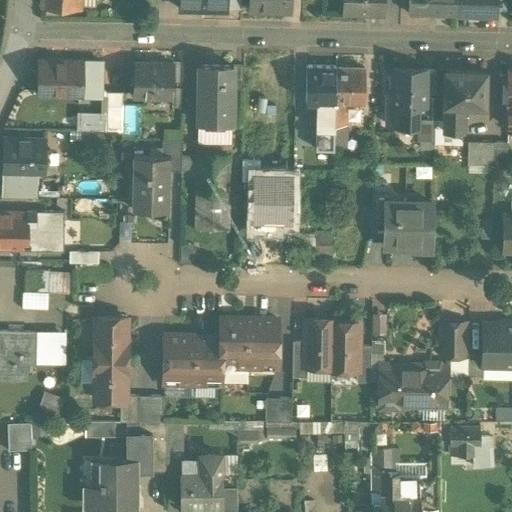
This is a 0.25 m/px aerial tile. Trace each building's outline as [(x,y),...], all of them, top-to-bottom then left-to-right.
[(178,0),(178,8),(226,9),(226,8),(226,0),(178,0)] [(240,0),(226,0),(226,8),(240,8),(240,0)] [(247,0),(248,9),(290,10),(290,0),(247,0)] [(383,0),(342,0),(342,12),(383,13),(383,0)] [(408,0),(408,13),(455,14),(455,0),(408,0)] [(455,0),(455,14),(496,15),(496,0),(455,0)] [(82,61),(39,59),(38,94),(81,95),(82,71),(82,61)] [(173,63),(133,62),(132,96),(172,97),(173,63)] [(233,65),(199,64),(198,122),(230,122),(230,102),(232,102),(232,88),(233,65)] [(243,65),(233,65),(232,88),(242,88),(243,65)] [(285,66),(253,65),(252,101),(258,101),(257,127),(275,127),(275,102),(284,102),(285,66)] [(324,101),(324,109),(316,109),(315,148),(333,148),(333,135),(333,123),(335,66),(306,66),(305,101),(324,101)] [(363,67),(335,66),(333,123),(346,124),(346,111),(344,111),(344,102),(363,102),(363,67)] [(424,104),(424,92),(425,70),(425,69),(393,68),(392,94),(388,93),(387,123),(411,124),(411,104),(424,104)] [(435,70),(425,70),(424,92),(434,93),(435,70)] [(485,71),(445,70),(444,104),(445,104),(444,130),(448,130),(462,130),(463,104),(484,105),(485,71)] [(511,70),(508,70),(508,86),(502,86),(502,100),(508,100),(507,104),(508,104),(507,127),(511,127),(511,70)] [(98,71),(82,71),(81,95),(94,95),(98,92),(98,71)] [(122,91),(106,91),(105,130),(121,130),(121,125),(122,103),(122,91)] [(133,104),(122,103),(121,125),(133,125),(133,104)] [(432,118),(418,118),(418,149),(433,150),(433,140),(432,140),(432,118)] [(346,124),(333,123),(333,135),(345,135),(346,124)] [(462,130),(448,130),(448,138),(462,138),(462,130)] [(45,137),(3,137),(2,170),(24,171),(44,171),(45,137)] [(181,139),(162,139),(161,155),(169,155),(168,170),(180,170),(181,139)] [(493,141),(467,140),(467,164),(493,165),(493,141)] [(506,141),(493,141),(493,165),(506,165),(506,141)] [(161,155),(133,154),(131,201),(168,202),(168,170),(169,155),(161,155)] [(228,155),(197,154),(196,189),(227,189),(228,169),(228,155)] [(24,171),(2,170),(1,183),(23,183),(24,171)] [(23,183),(1,183),(1,196),(23,196),(23,183)] [(227,189),(196,189),(195,228),(227,229),(227,198),(227,189)] [(388,194),(372,194),(371,239),(383,240),(384,201),(388,201),(388,194)] [(388,201),(384,201),(383,240),(385,243),(393,243),(396,240),(405,241),(412,248),(428,248),(430,246),(430,244),(431,202),(388,201)] [(26,209),(26,212),(26,241),(20,241),(20,246),(20,249),(63,250),(63,210),(26,209)] [(26,212),(0,211),(0,245),(20,246),(20,241),(26,241),(26,212)] [(511,214),(503,214),(503,250),(511,250),(511,214)] [(182,244),(181,260),(194,260),(194,244),(182,244)] [(330,245),(305,245),(305,261),(330,262),(330,245)] [(96,251),(70,250),(70,262),(96,262),(96,251)] [(289,252),(276,252),(276,262),(289,262),(289,252)] [(22,307),(47,307),(48,291),(71,292),(72,271),(36,270),(36,291),(23,290),(22,307)] [(371,313),(372,332),(386,331),(385,312),(371,313)] [(126,317),(95,316),(95,357),(125,358),(126,317)] [(220,334),(164,333),(163,381),(219,382),(220,364),(220,316),(220,317),(220,334)] [(277,318),(220,316),(220,364),(247,365),(276,366),(277,318)] [(331,318),(305,318),(305,340),(304,364),(306,364),(330,364),(330,367),(331,318)] [(357,322),(332,321),(332,318),(331,318),(330,367),(355,368),(357,368),(357,344),(357,322)] [(465,321),(441,321),(440,355),(464,355),(465,321)] [(506,323),(482,322),(482,361),(481,363),(483,363),(511,363),(511,321),(507,321),(506,323)] [(35,330),(0,329),(0,378),(26,378),(27,362),(34,363),(35,330)] [(305,340),(292,340),(291,375),(305,376),(306,364),(304,364),(305,340)] [(370,344),(357,344),(357,368),(355,368),(355,380),(369,380),(370,344)] [(125,358),(95,357),(94,397),(119,398),(124,398),(124,393),(125,358)] [(420,364),(379,363),(379,402),(379,406),(396,406),(397,403),(445,403),(445,364),(442,364),(439,361),(423,361),(420,364)] [(482,361),(467,361),(467,374),(482,375),(483,363),(481,363),(482,361)] [(247,365),(220,364),(219,382),(220,382),(220,376),(244,377),(246,374),(247,365)] [(136,393),(124,393),(124,398),(119,398),(119,420),(136,420),(136,419),(136,393)] [(149,394),(136,393),(136,419),(149,419),(149,394)] [(162,394),(149,394),(149,419),(162,419),(162,394)] [(291,396),(265,396),(264,420),(290,420),(291,396)] [(164,420),(129,420),(130,431),(130,446),(136,446),(136,457),(140,457),(140,465),(138,465),(138,471),(165,471),(164,420)] [(180,421),(164,420),(165,471),(165,474),(179,474),(180,472),(181,472),(181,460),(180,421)] [(114,435),(114,421),(84,421),(84,436),(114,435)] [(30,422),(7,423),(8,450),(31,450),(30,422)] [(32,423),(33,433),(45,433),(45,423),(32,423)] [(479,437),(479,426),(449,427),(450,455),(473,455),(473,466),(490,466),(487,436),(479,437)] [(125,457),(136,457),(136,446),(130,446),(130,431),(125,431),(125,457)] [(220,453),(200,453),(200,459),(200,472),(181,472),(180,472),(179,474),(179,507),(181,507),(181,506),(197,505),(197,507),(222,507),(221,487),(221,472),(220,472),(220,453)] [(90,457),(89,484),(100,484),(100,480),(101,480),(101,457),(90,457)] [(140,457),(136,457),(125,457),(101,457),(101,480),(100,480),(100,484),(89,484),(90,507),(138,507),(138,486),(135,486),(135,480),(138,471),(138,465),(140,465),(140,457)] [(181,460),(181,472),(200,472),(200,459),(181,460)] [(424,478),(397,478),(397,470),(381,470),(381,496),(380,496),(379,511),(418,511),(418,510),(425,510),(424,478)] [(440,471),(424,471),(424,478),(425,510),(440,510),(440,471)] [(81,484),(81,507),(90,507),(89,484),(81,484)] [(221,487),(222,507),(222,511),(236,510),(236,487),(221,487)]
